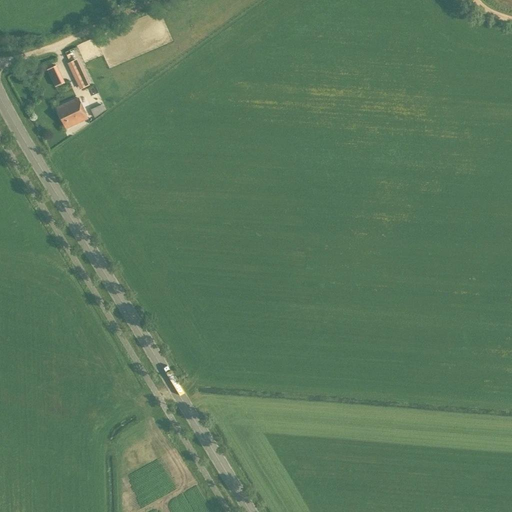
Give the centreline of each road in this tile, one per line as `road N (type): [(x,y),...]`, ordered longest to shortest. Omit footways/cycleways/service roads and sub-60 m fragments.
road 1 (secondary): [(249,511),(0,93)]
road 2 (track): [(162,0),(0,63)]
